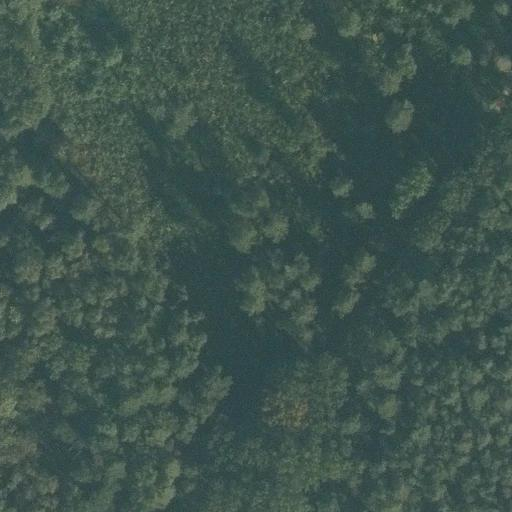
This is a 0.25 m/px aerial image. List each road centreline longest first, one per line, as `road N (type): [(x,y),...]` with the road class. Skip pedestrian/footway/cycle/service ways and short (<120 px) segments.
road 1 (track): [(115,511),(0,315),(0,20),(12,0)]
road 2 (track): [(237,511),(511,77)]
road 3 (track): [(405,511),(295,421)]
